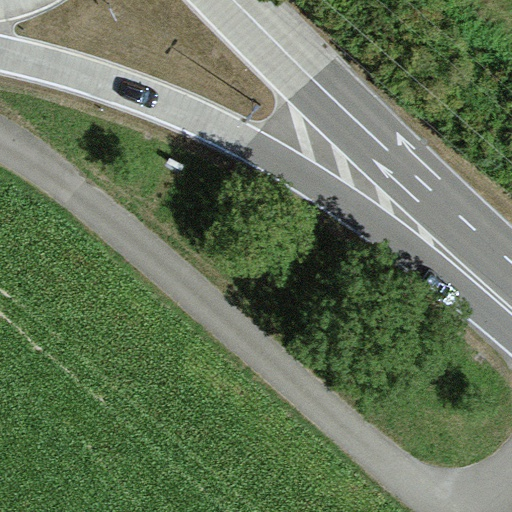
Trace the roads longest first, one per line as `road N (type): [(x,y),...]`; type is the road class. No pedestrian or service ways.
road 1 (unclassified): [(0,138),(197,289),(446,511)]
road 2 (primary): [(0,50),(163,107),(448,234)]
road 3 (primary): [(448,234),(388,150),(230,0)]
